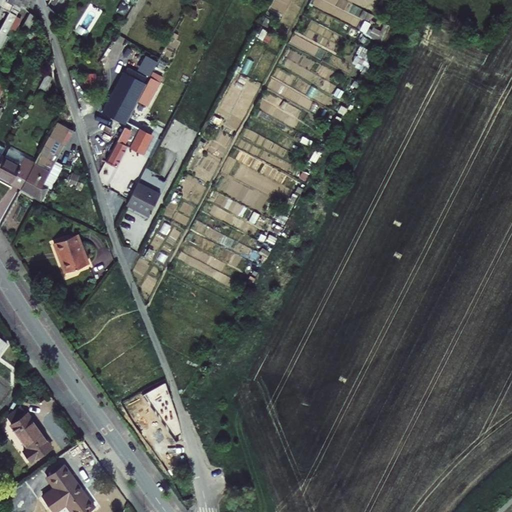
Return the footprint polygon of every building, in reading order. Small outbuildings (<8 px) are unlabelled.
[(8,13),(0,28),(0,52),(8,37),(7,36),(8,35),(11,37),(21,19),(15,16),(21,5),(25,8),(29,0),(14,0),(9,10),(8,13)] [(0,0),(0,5),(9,10),(14,0),(0,0)] [(38,17),(29,13),(22,27),(30,31),(38,17)] [(125,122),(146,82),(124,71),(103,110),(125,122)] [(46,73),(39,87),(45,91),(53,77),(46,73)] [(150,99),(159,81),(150,77),(140,97),(145,99),(146,97),(150,99)] [(138,99),(129,118),(135,121),(145,103),(138,99)] [(61,113),(66,104),(60,101),(55,110),(61,113)] [(133,124),(127,121),(106,160),(116,166),(127,145),(142,152),(152,134),(133,124)] [(44,179),(54,162),(70,131),(56,123),(34,163),(21,187),(38,197),(45,184),(46,181),(44,179)] [(5,156),(3,155),(0,160),(0,176),(21,187),(34,163),(9,149),(5,156)] [(62,166),(54,162),(44,179),(46,181),(45,184),(50,187),(62,166)] [(161,194),(137,182),(126,204),(149,216),(161,194)] [(89,263),(78,233),(54,243),(65,272),(89,263)] [(176,414),(165,382),(143,395),(176,441),(183,437),(176,414)] [(21,404),(5,415),(28,447),(23,450),(31,460),(51,446),(21,404)] [(71,511),(85,511),(94,506),(64,465),(48,477),(55,487),(43,496),(54,511),(55,511),(66,504),(71,511)]
